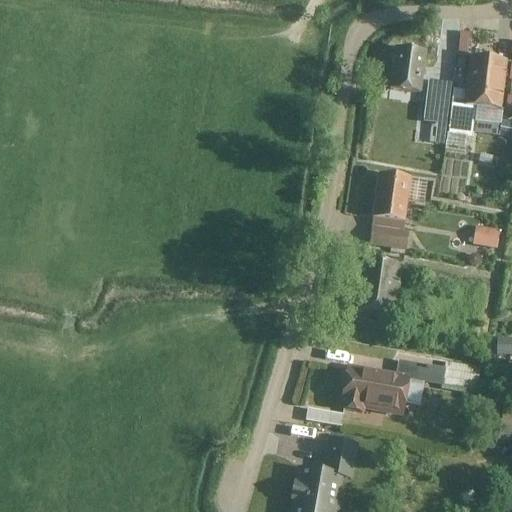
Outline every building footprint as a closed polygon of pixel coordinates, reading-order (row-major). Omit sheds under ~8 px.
[(417,101),(423,57),(387,52),(381,96),(417,101)] [(500,116),(504,67),(465,63),(461,112),(500,116)] [(408,184),(372,179),(363,248),(404,253),(407,234),(402,233),(408,184)] [(498,234),(472,231),(470,249),(495,253),(498,234)] [(399,269),(358,263),(351,315),(392,320),(399,269)] [(511,341),(495,341),(495,356),(511,356),(511,341)] [(396,362),(393,378),(406,380),(405,384),(419,386),(422,366),(396,362)] [(444,369),(422,366),(419,386),(476,394),(479,372),(445,366),(444,369)] [(393,378),(343,370),(337,413),(399,422),(405,384),(406,380),(393,378)] [(288,511),(334,511),(338,487),(350,488),(355,450),(324,446),(320,476),(294,472),(288,511)]
